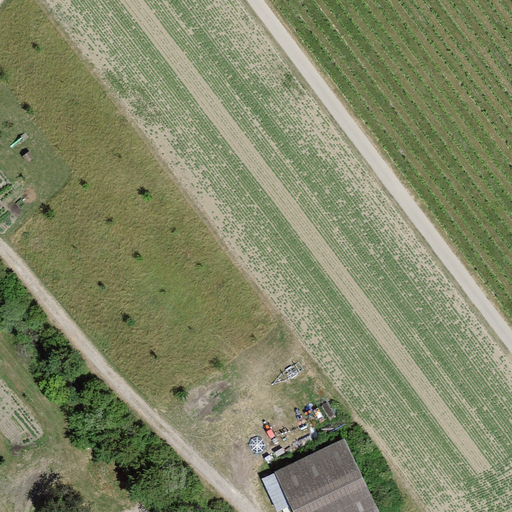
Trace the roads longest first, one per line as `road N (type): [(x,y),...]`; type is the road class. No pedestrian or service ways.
road 1 (track): [(511,340),(258,0)]
road 2 (track): [(252,511),(86,353),(0,243)]
